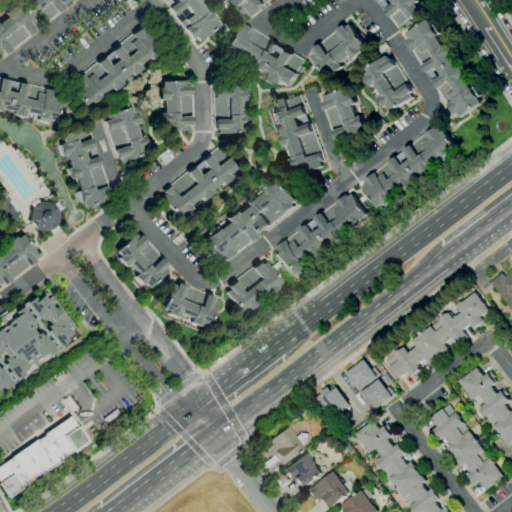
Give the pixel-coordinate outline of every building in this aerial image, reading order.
[(72,0),(47,21),(43,16),(41,18),(36,13),(38,12),(28,0),(72,0)] [(196,43),(161,0),(199,0),(197,2),(204,10),(208,8),(210,11),(211,11),(217,18),(214,20),(218,25),(196,43)] [(272,0),(249,18),(245,13),(242,16),(238,10),(239,9),(232,0),(272,0)] [(411,19),(410,18),(398,27),(376,0),(417,0),(419,2),(415,4),(421,11),(411,19)] [(0,53),(0,22),(7,17),(4,14),(3,11),(10,5),(12,7),(13,7),(15,9),(20,5),(36,25),(32,28),(34,30),(3,55),(1,53),(0,53)] [(457,119),(406,40),(410,37),(408,33),(428,20),(431,25),(434,23),(440,33),(438,35),(437,36),(440,42),(442,40),(445,44),(446,45),(448,44),(454,55),(452,57),(459,67),(461,66),(467,76),(463,78),(466,83),(469,82),(471,85),(472,85),(474,87),(480,96),(478,98),(482,103),(457,119)] [(327,77),(311,56),(315,53),(313,50),(344,25),(346,28),(350,24),(366,45),(361,50),(363,52),(361,53),(363,55),(356,61),(354,59),(353,59),(350,56),(341,63),(344,67),(342,69),(344,71),(338,76),(336,73),(335,74),(333,72),(327,77)] [(84,108),(67,86),(82,74),(144,25),(162,48),(156,53),(159,57),(152,62),(149,58),(148,57),(141,62),(145,67),(141,70),(140,69),(131,76),(129,74),(119,82),(121,84),(120,85),(121,86),(113,92),(112,91),(109,88),(99,96),(100,98),(91,105),(90,103),(84,108)] [(278,86),(271,82),(272,79),(271,79),(272,76),(261,70),(260,72),(257,70),(256,73),(249,69),(251,66),(250,66),(251,63),(240,56),(240,57),(239,57),(238,60),(228,55),(230,52),(224,48),(237,25),(241,28),(243,25),(303,61),(300,66),(303,67),(299,73),(297,72),(290,85),(283,81),(281,85),(279,84),(278,86)] [(399,112),(396,109),(391,112),(387,106),(385,108),(384,108),(378,100),(379,99),(379,98),(376,95),(380,92),(378,89),(374,91),(372,87),(371,88),(371,87),(370,88),(364,79),(368,76),(364,70),(386,56),(389,61),(391,59),(413,92),(410,94),(413,98),(402,105),(404,109),(399,112)] [(47,125),(36,123),(37,118),(37,116),(25,113),(23,118),(23,119),(13,117),(13,115),(12,115),(13,112),(0,109),(0,78),(61,93),(54,122),(48,121),(47,125)] [(161,132),(161,126),(158,126),(158,124),(157,124),(156,114),(163,114),(162,101),(157,101),(157,89),(160,89),(160,82),(186,81),(186,86),(189,86),(191,125),(188,125),(188,131),(161,132)] [(214,135),(212,87),(241,86),(241,90),(244,90),(244,93),(246,92),(246,100),(245,100),(246,101),(241,101),(241,115),(245,115),(245,118),(247,118),(247,126),(245,126),(245,128),(243,128),(243,134),(214,135)] [(341,144),(339,139),(336,140),(322,103),(325,102),(324,97),(348,88),(350,94),(353,93),(354,96),(355,95),(359,106),(357,106),(359,111),(357,112),(358,115),(359,114),(360,117),(362,116),(366,128),(363,129),(365,135),(341,144)] [(298,175),(296,168),(293,169),(289,161),(290,160),(285,148),(285,147),(284,148),(280,138),(281,137),(280,137),(283,136),(279,124),(276,124),(275,124),(272,115),(272,113),(277,111),(273,103),(286,98),(286,100),(288,99),(287,97),(293,95),(295,98),(300,95),(325,164),(298,175)] [(121,163),(119,158),(116,159),(103,122),(106,121),(104,116),(129,107),(131,113),(134,112),(135,116),(137,115),(140,124),(138,124),(138,123),(137,123),(139,129),(136,131),(137,133),(140,132),(142,136),(143,138),(144,137),(147,146),(142,148),(144,155),(121,163)] [(83,209),(80,202),(78,203),(78,202),(77,203),(73,193),(77,192),(77,191),(78,191),(76,185),(72,186),(70,180),(69,180),(65,169),(69,168),(64,156),(61,157),(58,146),(62,144),(59,136),(85,127),(110,200),(83,209)] [(378,208),(361,185),(435,127),(437,130),(439,128),(441,131),(443,129),(457,147),(451,152),(453,154),(452,154),(454,156),(446,162),(443,158),(443,159),(441,157),(431,165),(434,169),(425,176),(423,173),(413,182),(415,184),(413,185),(415,187),(407,193),(405,191),(402,188),(391,196),(395,201),(387,207),(384,203),(378,208)] [(175,218),(159,198),(163,194),(161,192),(218,148),(235,169),(231,172),(234,176),(229,179),(232,182),(224,188),(222,185),(221,185),(220,183),(209,191),(211,194),(210,194),(212,197),(204,203),(202,200),(202,201),(200,198),(188,207),(189,207),(188,209),(189,211),(182,216),(181,214),(175,218)] [(218,262),(202,240),(208,236),(206,234),(214,228),(216,230),(216,229),(217,230),(228,223),(225,219),(226,219),(225,218),(233,212),(234,212),(236,214),(246,206),(244,204),(254,197),(257,201),(267,192),(266,191),(267,191),(265,189),(273,183),(274,185),(275,185),(275,186),(282,181),(297,201),(293,205),(294,207),(224,261),(222,258),(218,262)] [(289,276),(273,255),(278,251),(276,249),(351,192),(368,215),(362,220),(365,224),(357,230),(353,225),(342,233),(345,237),(344,237),(346,239),(337,246),(334,241),(324,250),(327,254),(318,261),(314,255),(303,264),(306,269),(298,275),(295,271),(289,276)] [(48,232),(36,230),(29,221),(31,209),(40,202),(52,204),(59,213),(57,225),(48,232)] [(148,289),(143,284),(141,286),(133,277),(137,274),(128,264),(125,267),(117,259),(119,256),(114,252),(133,234),(137,238),(139,236),(170,269),(148,289)] [(0,283),(0,252),(7,247),(4,244),(14,237),(16,239),(21,235),(37,256),(33,259),(34,262),(3,285),(1,283),(0,283)] [(249,314),(248,312),(247,312),(245,309),(240,313),(224,292),(228,289),(227,287),(258,263),(261,267),(265,264),(272,273),(274,272),(278,277),(276,278),(280,283),(275,287),(276,290),(275,291),(277,292),(269,299),(267,297),(264,293),(254,301),(257,305),(256,305),(257,307),(249,314)] [(511,312),(490,283),(502,273),(505,277),(511,271),(511,312)] [(200,328),(189,324),(190,321),(177,316),(176,320),(164,315),(166,311),(161,309),(172,282),(218,300),(207,327),(201,325),(200,328)] [(399,379),(385,362),(404,347),(408,353),(416,347),(411,341),(450,312),(454,318),(461,313),(456,307),(458,306),(458,304),(462,302),(475,293),(488,310),(480,317),(483,321),(473,329),(470,325),(462,331),(467,338),(462,342),(460,339),(456,343),(452,338),(444,344),(447,349),(442,353),(441,352),(433,358),(434,359),(428,364),(425,359),(417,365),(420,370),(411,377),(407,372),(399,379)] [(59,347),(47,331),(49,330),(47,327),(49,324),(45,319),(43,321),(40,318),(38,319),(26,303),(34,297),(36,300),(42,295),(46,300),(51,296),(73,325),(68,329),(72,334),(65,339),(67,342),(59,347)] [(16,381),(4,364),(6,363),(3,360),(6,357),(2,352),(0,353),(0,317),(6,312),(7,314),(13,309),(15,312),(21,307),(34,323),(32,324),(35,328),(32,330),(36,335),(39,333),(41,336),(42,335),(55,351),(52,354),(54,356),(44,365),(31,375),(31,374),(23,380),(20,377),(16,381)] [(360,393),(355,386),(354,387),(348,380),(350,379),(346,374),(364,360),(371,369),(374,367),(380,375),(377,377),(379,379),(360,393)] [(0,388),(0,367),(12,384),(4,390),(2,387),(0,388)] [(511,460),(510,457),(511,455),(511,441),(508,445),(487,418),(486,416),(485,417),(480,411),(481,410),(480,408),(485,404),(480,396),(474,401),(473,400),(472,400),(468,395),(469,394),(459,382),(477,368),(484,377),(490,371),(495,377),(493,379),(496,383),(491,387),(497,394),(501,391),(502,392),(504,390),(508,395),(506,396),(510,401),(505,405),(511,413),(511,412),(511,460)] [(379,379),(386,389),(389,386),(396,395),(371,414),(361,400),(364,398),(360,393),(379,379)] [(332,421),(313,397),(327,386),(329,388),(333,385),(336,389),(337,388),(351,406),(332,421)] [(486,491),(479,482),(475,485),(472,487),(468,481),(470,480),(466,476),(472,472),(465,464),(462,467),(447,448),(451,444),(445,437),(441,440),(437,435),(435,437),(431,432),(438,427),(431,418),(448,405),(504,477),(486,491)] [(7,498),(0,488),(0,465),(10,458),(10,457),(35,440),(36,441),(43,435),(43,434),(69,416),(76,427),(77,426),(88,442),(72,453),(72,452),(64,457),(65,458),(40,475),(39,474),(32,479),(21,487),(21,489),(7,498)] [(423,511),(422,511),(413,511),(411,509),(412,508),(398,491),(395,488),(396,487),(382,469),(381,470),(376,464),(377,463),(376,461),(382,456),(376,449),(370,453),(356,434),(373,421),(380,429),(384,426),(392,436),(388,439),(394,447),(397,445),(405,454),(401,457),(407,465),(411,462),(426,481),(422,484),(428,492),(432,489),(439,499),(435,503),(441,510),(445,507),(449,511),(423,511)] [(281,465),(273,455),(270,457),(262,445),(286,427),(294,438),(300,433),(307,434),(306,442),(300,446),(302,449),(284,463),(283,463),(281,465)] [(350,441),(346,436),(350,433),(354,438),(350,441)] [(350,455),(345,448),(349,445),(354,451),(350,455)] [(304,488),(302,485),(299,487),(294,480),(292,482),(282,470),(305,453),(311,461),(313,460),(316,464),(315,466),(322,474),(304,488)] [(328,510),(320,500),(318,501),(316,499),(315,499),(309,491),(333,472),(343,485),(349,481),(355,489),(337,502),(338,503),(328,510)] [(344,511),(343,510),(344,509),(342,506),(362,491),(378,511),(344,511)]
